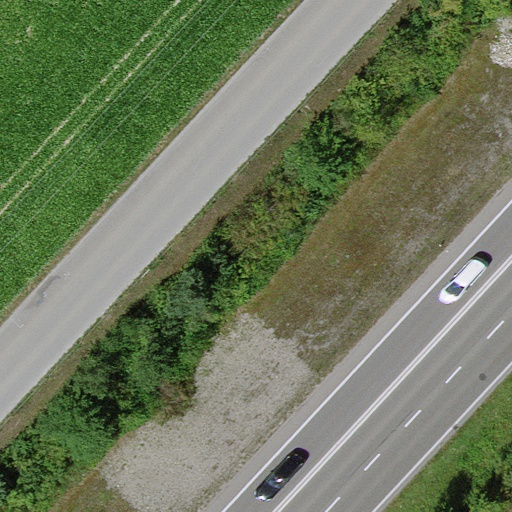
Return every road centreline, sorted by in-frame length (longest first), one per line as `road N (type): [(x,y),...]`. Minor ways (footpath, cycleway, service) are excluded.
road 1 (unclassified): [(0,371),(344,0)]
road 2 (trunk): [(511,256),(276,511)]
